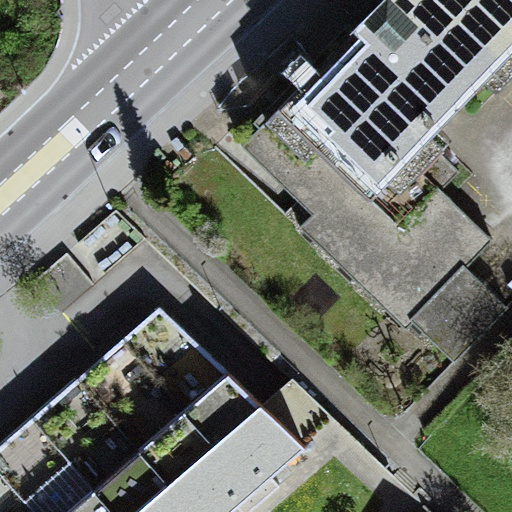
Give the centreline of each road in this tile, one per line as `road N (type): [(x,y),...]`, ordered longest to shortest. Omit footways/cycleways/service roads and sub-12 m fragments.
road 1 (unknown): [(0,312),(136,264),(209,330)]
road 2 (secondary): [(0,196),(176,35)]
